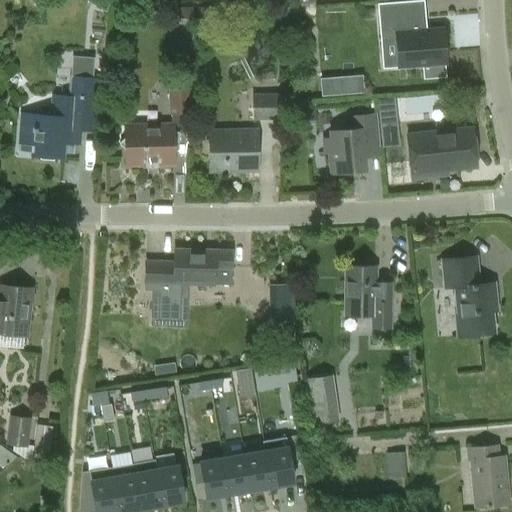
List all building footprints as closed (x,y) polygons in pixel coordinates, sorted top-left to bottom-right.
[(172,24),(192,25),(192,8),(172,8),(172,24)] [(199,25),(217,25),(217,8),(198,8),(199,25)] [(444,65),(442,29),(416,31),(415,15),(379,18),(381,41),(396,40),(398,68),(444,65)] [(31,155),(62,157),(63,143),(79,145),(80,130),(99,131),(103,80),(92,79),(93,59),(71,57),(68,98),(52,96),(51,117),(21,114),(19,145),(31,146),(31,155)] [(322,96),(342,94),(341,78),(321,80),(322,96)] [(173,165),(172,131),(188,130),(188,114),(191,114),(190,88),(167,88),(168,114),(171,114),(171,124),(124,125),(125,166),(173,165)] [(251,94),(251,121),(281,120),(281,93),(251,94)] [(394,98),(377,100),(379,126),(396,125),(394,98)] [(376,114),(348,117),(349,129),(326,132),(330,174),(365,170),(364,157),(380,156),(376,114)] [(208,131),(209,172),(257,171),(256,130),(208,131)] [(407,136),(411,178),(425,176),(424,171),(475,166),(472,130),(407,136)] [(231,251),(173,250),(173,263),(146,262),(145,289),(180,290),(180,284),(214,285),(214,283),(230,284),(231,251)] [(454,288),(457,316),(455,316),(457,337),(493,334),(491,310),(496,310),(493,282),(474,284),(471,257),(441,260),(443,289),(454,288)] [(392,283),(373,283),(373,267),(347,267),(346,315),(370,315),(370,330),(391,330),(392,283)] [(292,282),(267,282),(267,319),(292,319),(292,282)] [(0,334),(25,337),(30,289),(0,285),(0,334)] [(253,366),(254,386),(295,384),(294,364),(253,366)] [(250,368),(234,371),(238,397),(254,394),(250,368)] [(330,377),(310,380),(315,421),(336,418),(330,377)] [(221,379),(209,381),(210,389),(222,388),(221,379)] [(210,389),(209,381),(197,383),(198,391),(210,389)] [(141,391),(143,400),(166,396),(165,388),(141,391)] [(106,391),(98,393),(100,401),(107,399),(106,391)] [(143,400),(141,391),(130,393),(131,401),(143,400)] [(98,393),(90,394),(92,402),(100,401),(98,393)] [(110,404),(101,406),(104,422),(113,420),(110,404)] [(9,415),(5,445),(15,447),(14,452),(25,454),(26,447),(27,447),(31,418),(9,415)] [(263,441),(264,450),(271,486),(293,482),(285,437),(263,441)] [(498,456),(497,445),(466,448),(467,462),(469,462),(474,508),(509,505),(504,455),(498,456)] [(2,447),(0,448),(0,463),(2,467),(16,457),(2,447)] [(249,490),(271,486),(264,450),(243,454),(249,490)] [(403,478),(403,451),(386,451),(385,478),(403,478)] [(249,490),(243,454),(222,458),(228,494),(249,490)] [(228,494),(222,458),(199,462),(206,498),(228,494)] [(162,505),(155,469),(154,460),(131,464),(133,473),(139,509),(162,505)] [(176,466),(155,469),(162,505),(183,502),(176,466)] [(117,511),(112,477),(110,468),(88,472),(94,511),(117,511)] [(117,511),(123,511),(139,509),(133,473),(112,477),(117,511)]
